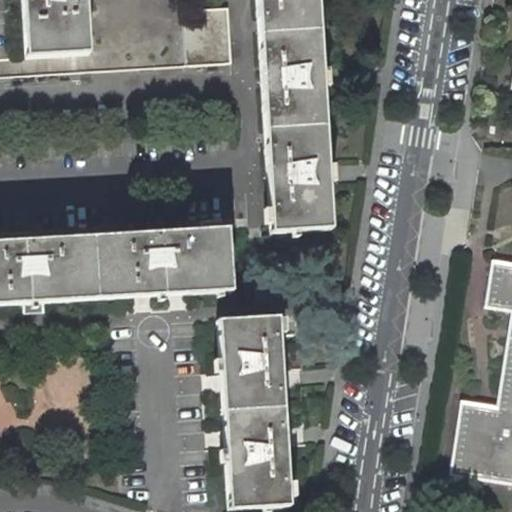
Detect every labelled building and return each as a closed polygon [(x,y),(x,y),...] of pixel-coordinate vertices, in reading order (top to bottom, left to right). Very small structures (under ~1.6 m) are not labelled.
[(84,0),(20,0),(24,59),(88,55),(84,0)] [(316,0),(255,0),(269,235),(331,231),(316,0)] [(183,67),(231,65),(228,9),(180,11),(183,67)] [(226,229),(0,242),(0,306),(35,304),(230,292),(226,229)] [(511,265),(492,262),(484,308),(511,313),(496,409),(460,403),(450,475),(511,484),(511,265)] [(276,318),(215,321),(226,511),(288,508),(276,318)]
